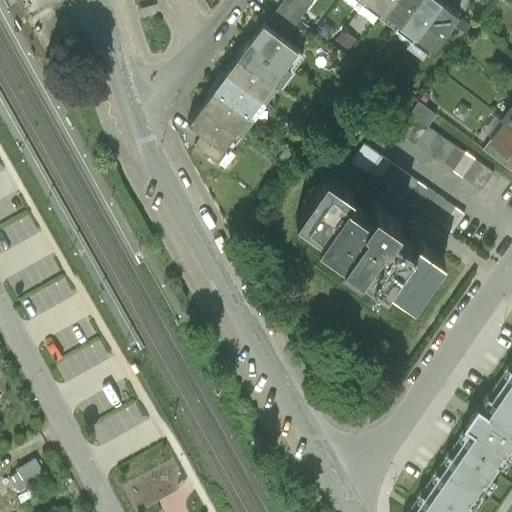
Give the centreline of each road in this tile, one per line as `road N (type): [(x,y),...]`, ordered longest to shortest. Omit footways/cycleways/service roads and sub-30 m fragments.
road 1 (residential): [(102,0),(166,176),(348,498)]
road 2 (residential): [(509,269),(348,498)]
road 3 (unclassified): [(0,303),(111,511)]
